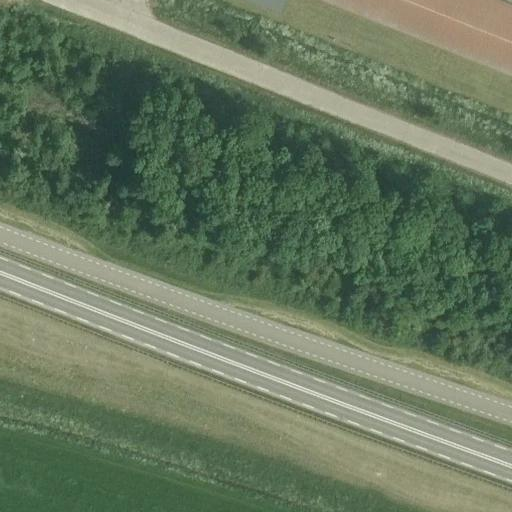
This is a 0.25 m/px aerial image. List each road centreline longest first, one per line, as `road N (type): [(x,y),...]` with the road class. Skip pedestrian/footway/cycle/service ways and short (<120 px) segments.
road 1 (primary): [(511,466),(0,272)]
road 2 (unclassified): [(511,415),(0,235)]
road 3 (unclassified): [(511,177),(68,0)]
